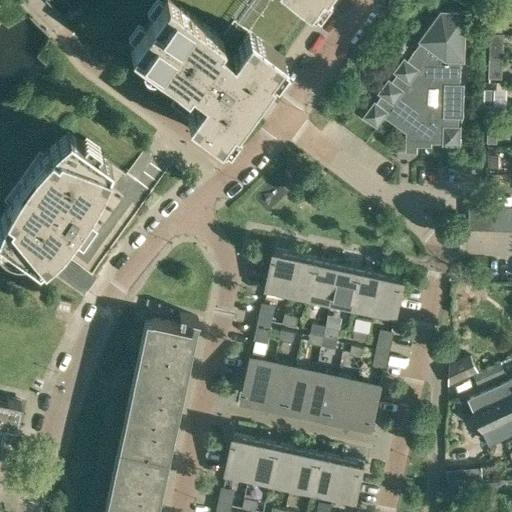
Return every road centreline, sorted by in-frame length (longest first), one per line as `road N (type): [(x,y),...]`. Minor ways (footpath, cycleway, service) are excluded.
road 1 (residential): [(38,476),(81,350),(113,294),(189,208)]
road 2 (residential): [(203,402),(229,275),(189,208)]
road 3 (residential): [(399,446),(446,244)]
road 4 (residential): [(446,244),(281,119)]
road 5 (residential): [(399,446),(203,402)]
road 6 (residential): [(281,119),(367,0)]
road 7 (residential): [(189,208),(281,119)]
